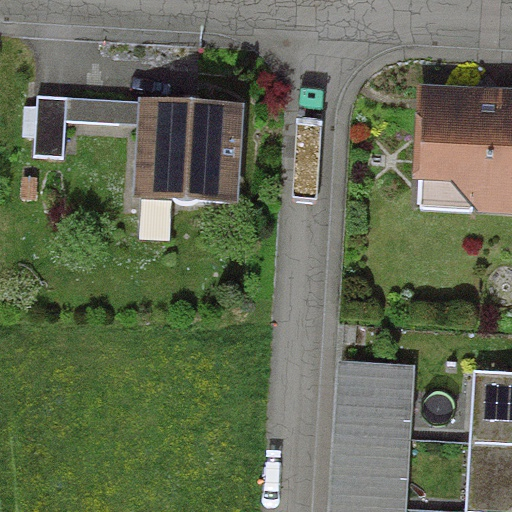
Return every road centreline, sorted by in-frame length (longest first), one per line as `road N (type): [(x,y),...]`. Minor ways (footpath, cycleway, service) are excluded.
road 1 (residential): [(289,511),(318,9)]
road 2 (residential): [(511,21),(318,9)]
road 3 (residential): [(318,9),(142,0)]
